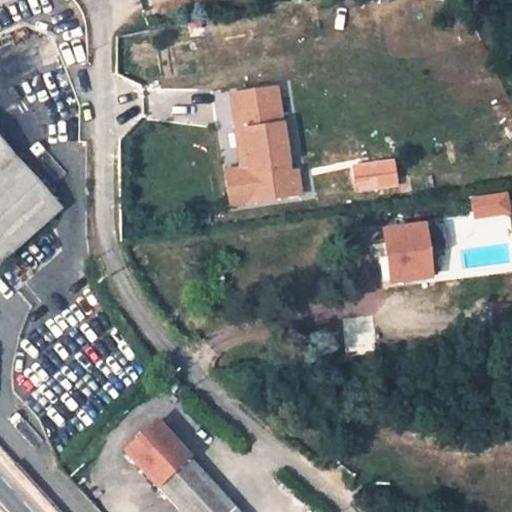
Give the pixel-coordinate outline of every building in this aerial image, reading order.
[(278,87),(233,94),(239,130),(237,130),(243,167),(249,202),(302,193),(298,170),(291,171),(278,87)] [(0,143),(0,261),(59,208),(0,143)] [(243,167),(227,170),(232,204),(249,202),(243,167)] [(385,234),(391,283),(431,277),(426,228),(385,234)] [(511,307),(494,308),(495,337),(511,337),(511,307)] [(128,453),(181,511),(237,511),(235,509),(158,424),(128,453)]
